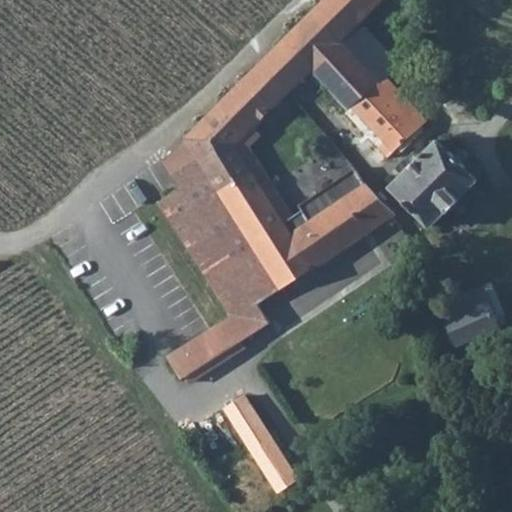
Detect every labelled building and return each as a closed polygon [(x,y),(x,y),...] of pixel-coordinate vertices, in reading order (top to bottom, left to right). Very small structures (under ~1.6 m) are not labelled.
[(401,148),(424,124),(380,78),(353,49),(371,30),(360,19),(377,0),(325,0),(264,61),(293,92),(318,68),(401,148)] [(371,30),(353,49),(380,78),(399,59),(371,30)] [(255,245),(287,225),(300,217),(252,132),(293,92),(264,61),(193,131),(255,245)] [(295,235),(287,225),(255,245),(193,131),(190,128),(163,144),(187,183),(161,201),(233,315),(225,321),(239,342),(272,320),(261,301),(397,214),(372,185),(316,222),(295,235)] [(485,176),(442,139),(396,186),(437,225),(485,176)] [(360,171),(305,205),(309,212),(316,222),(372,185),(360,171)] [(295,235),(316,222),(309,212),(300,217),(287,225),(295,235)] [(439,311),(458,348),(498,326),(479,290),(439,311)] [(170,356),(185,379),(239,342),(225,321),(170,356)]
